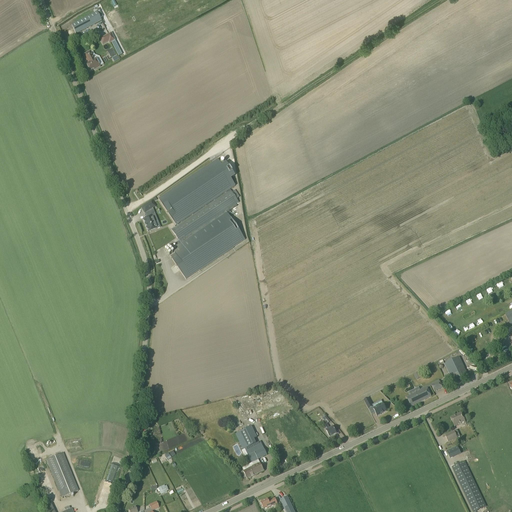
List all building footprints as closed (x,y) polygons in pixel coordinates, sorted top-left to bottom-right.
[(132,5),(126,8),(127,2),(123,2),(124,0),(115,0),(103,7),(105,11),(111,22),(124,46),(128,47),(126,43),(125,42),(128,40),(130,32),(124,31),(127,30),(126,28),(132,26),(147,8),(147,7),(144,6),(145,5),(134,11),(135,7),(132,5)] [(98,15),(101,14),(99,11),(71,26),(76,35),(101,21),(98,15)] [(105,36),(108,42),(109,43),(114,41),(111,33),(105,36)] [(83,55),(88,64),(86,65),(89,72),(93,69),(94,71),(100,68),(95,59),(94,59),(90,52),(83,55)] [(217,160),(158,199),(176,226),(234,186),(230,180),(234,177),(225,163),(221,166),(217,160)] [(184,239),(238,203),(230,191),(171,230),(179,241),(174,244),(176,247),(185,241),(184,239)] [(141,208),(144,214),(155,207),(151,201),(141,208)] [(244,240),(226,213),(185,241),(176,247),(172,250),(175,254),(170,257),(185,280),(199,271),(233,248),(244,240)] [(154,222),(157,221),(155,215),(143,220),(148,233),(157,229),(154,222)] [(462,382),(460,379),(468,376),(459,357),(444,364),(455,386),(462,382)] [(430,386),(434,392),(442,388),(439,382),(430,386)] [(407,397),(409,402),(411,407),(431,397),(427,388),(407,397)] [(372,407),(368,399),(364,401),(368,410),(372,407)] [(387,410),(385,406),(384,407),(383,404),(373,409),(377,417),(387,411),(386,410),(387,410)] [(450,418),(452,423),(454,427),(465,422),(461,413),(450,418)] [(162,440),(176,435),(172,422),(157,428),(162,440)] [(325,430),(326,433),(327,433),(329,437),(336,433),(333,427),(329,428),(327,425),(324,427),(325,430)] [(248,457),(247,457),(250,463),(267,455),(260,441),(247,448),(245,443),(257,438),(251,426),(235,434),(242,450),(244,449),(248,457)] [(444,435),(448,443),(457,439),(453,431),(444,435)] [(457,447),(447,452),(450,459),(461,454),(457,447)] [(46,460),(61,498),(78,491),(62,453),(46,460)] [(451,468),(472,511),(474,511),(486,507),(464,461),(451,468)] [(111,463),(100,496),(106,498),(117,465),(111,463)] [(243,471),(247,479),(264,471),(260,463),(243,471)] [(157,488),(160,495),(167,492),(164,486),(157,488)] [(293,511),(287,496),(279,500),(284,511),(293,511)] [(267,500),(260,503),(263,509),(266,508),(267,509),(277,504),(275,499),(269,502),(267,500)] [(150,508),(144,511),(143,511),(151,511),(152,511),(151,511),(159,508),(156,502),(148,505),(150,508)]
